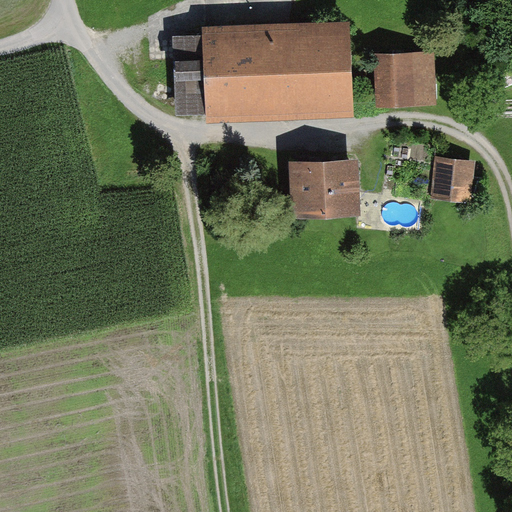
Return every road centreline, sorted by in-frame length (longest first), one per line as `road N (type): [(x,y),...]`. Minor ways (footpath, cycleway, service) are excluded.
road 1 (track): [(188,131),(225,511)]
road 2 (track): [(511,200),(484,144),(459,129),(426,121),(365,125)]
